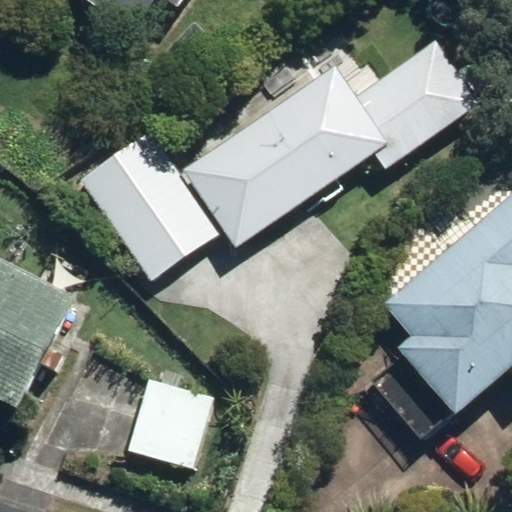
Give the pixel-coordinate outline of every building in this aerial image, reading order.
[(18,0),(52,24),(66,5),(134,54),(157,21),(175,34),(199,0),(18,0)] [(393,184),(486,121),(431,45),(355,96),(326,53),(308,65),(295,46),(113,170),(168,251),(208,224),(234,263),(380,165),(393,184)] [(511,195),(377,318),(405,349),(394,359),(459,431),(506,389),(511,395),(511,195)] [(0,418),(5,422),(85,280),(54,258),(32,297),(0,278),(0,418)] [(222,402),(145,382),(126,452),(203,473),(222,402)]
